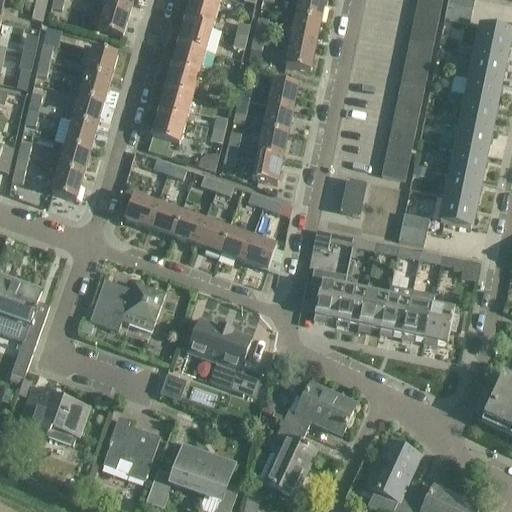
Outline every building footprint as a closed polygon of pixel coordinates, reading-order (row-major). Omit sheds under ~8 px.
[(35,0),(34,6),(45,9),(47,0),(35,0)] [(52,0),(50,13),(51,14),(61,16),(64,0),(52,0)] [(105,0),(103,10),(128,17),(132,0),(105,0)] [(191,0),(191,2),(211,9),(218,10),(220,0),(191,0)] [(243,0),(242,6),(254,9),(256,0),(243,0)] [(309,0),(298,0),(294,21),(319,27),(324,3),(309,0)] [(417,0),(400,86),(423,91),(442,0),(417,0)] [(461,0),(449,0),(444,24),(467,29),(473,2),(461,0)] [(191,2),(184,25),(211,34),(218,10),(211,9),(191,2)] [(30,24),(41,27),(45,9),(34,6),(30,24)] [(121,42),(128,17),(103,10),(96,35),(121,42)] [(294,21),(289,45),(313,53),(319,27),(294,21)] [(257,23),(254,37),(265,39),(268,25),(257,23)] [(184,25),(177,48),(198,55),(204,57),(211,34),(184,25)] [(237,28),(234,40),(247,41),(249,31),(237,28)] [(478,31),(474,51),(467,50),(465,58),(473,59),(473,56),(505,63),(510,38),(478,31)] [(260,57),(265,39),(254,37),(249,54),(260,57)] [(231,53),(243,55),(247,41),(234,40),(231,53)] [(26,42),(23,56),(34,59),(37,44),(26,42)] [(309,76),(313,53),(289,45),(284,71),(309,76)] [(177,48),(171,71),(191,78),(198,80),(204,57),(198,55),(177,48)] [(458,57),(465,58),(467,50),(459,48),(458,57)] [(41,49),(38,66),(49,69),(52,52),(41,49)] [(90,53),(83,80),(109,86),(116,60),(90,53)] [(19,74),(30,76),(34,59),(23,56),(19,74)] [(469,75),(462,74),(460,82),(467,84),(468,80),(500,87),(505,63),(473,56),(473,59),(469,75)] [(34,81),(35,81),(45,83),(49,69),(38,66),(34,81)] [(171,71),(164,94),(191,103),(198,80),(191,78),(171,71)] [(453,81),(460,82),(462,74),(455,72),(453,81)] [(226,76),(222,89),(235,92),(238,78),(226,76)] [(83,80),(77,101),(83,102),(102,110),(109,86),(83,80)] [(464,99),(456,98),(455,106),(462,108),(463,105),(495,111),(500,87),(468,80),(467,84),(464,99)] [(271,85),(265,111),(292,116),(297,91),(271,85)] [(400,86),(397,98),(421,103),(423,91),(400,86)] [(241,88),(237,105),(248,108),(252,91),(241,88)] [(220,100),(232,103),(235,92),(222,89),(220,100)] [(164,94),(158,117),(177,124),(184,127),(191,103),(164,94)] [(447,105),(455,106),(456,98),(449,96),(447,105)] [(397,98),(395,110),(418,114),(421,103),(397,98)] [(31,99),(27,113),(38,116),(38,117),(60,123),(62,118),(61,114),(48,111),(45,113),(39,112),(41,101),(31,99)] [(77,101),(70,124),(96,133),(102,110),(83,102),(77,101)] [(245,122),(248,108),(237,105),(234,119),(232,128),(243,130),(245,122)] [(459,124),(451,122),(450,131),(457,133),(458,129),(490,136),(495,111),(463,105),(462,108),(459,124)] [(404,186),(418,114),(395,110),(380,181),(404,186)] [(265,111),(260,135),(286,142),(292,116),(265,111)] [(24,130),(34,132),(38,117),(38,116),(27,113),(24,130)] [(178,150),(184,127),(177,124),(158,117),(151,142),(178,150)] [(442,130),(450,131),(451,122),(444,121),(442,130)] [(211,136),(224,138),(227,125),(214,122),(211,136)] [(70,124),(62,151),(89,158),(96,133),(70,124)] [(454,148),(447,147),(445,155),(452,157),(453,153),(485,160),(490,136),(458,129),(457,133),(454,148)] [(260,135),(255,158),(281,166),(286,142),(260,135)] [(221,149),(224,138),(211,136),(209,147),(221,149)] [(229,137),(225,154),(237,156),(241,140),(229,137)] [(437,154),(445,155),(447,147),(439,145),(437,154)] [(0,152),(0,169),(6,172),(13,152),(2,148),(0,153),(0,152)] [(20,148),(16,167),(26,169),(30,150),(20,148)] [(62,151),(56,174),(82,181),(89,158),(62,151)] [(449,172),(442,171),(440,179),(447,181),(448,178),(480,184),(485,160),(453,153),(452,157),(449,172)] [(233,171),(237,156),(225,154),(222,168),(228,170),(233,171)] [(199,163),(196,172),(207,176),(214,178),(218,160),(212,158),(205,159),(199,163)] [(276,190),(281,166),(255,158),(250,184),(276,190)] [(152,174),(166,179),(170,170),(155,165),(152,174)] [(16,167),(11,188),(21,190),(26,169),(16,167)] [(413,169),(410,180),(421,182),(423,172),(413,169)] [(170,170),(166,179),(182,185),(185,175),(170,170)] [(433,178),(440,179),(442,171),(434,170),(433,178)] [(75,206),(82,181),(56,174),(49,198),(75,206)] [(447,181),(443,202),(475,209),(480,184),(448,178),(447,181)] [(199,191),(215,197),(219,186),(203,180),(199,191)] [(219,186),(215,197),(229,202),(233,191),(219,186)] [(126,187),(123,196),(133,200),(133,199),(134,200),(137,191),(126,187)] [(357,221),(363,191),(347,188),(341,217),(357,221)] [(246,208),(262,214),(264,203),(250,198),(246,208)] [(123,225),(149,234),(160,209),(134,200),(133,199),(123,225)] [(443,202),(438,227),(470,233),(475,209),(443,202)] [(264,203),(262,214),(276,219),(280,209),(264,203)] [(160,209),(149,234),(170,242),(180,216),(160,209)] [(180,216),(170,242),(194,250),(207,226),(180,216)] [(403,220),(400,233),(425,238),(427,224),(416,222),(403,220)] [(207,226),(194,250),(219,259),(231,234),(207,226)] [(397,246),(422,251),(425,238),(400,233),(397,246)] [(231,234),(219,259),(244,268),(254,243),(231,234)] [(329,248),(351,252),(353,243),(330,239),(329,248)] [(254,243),(244,268),(266,276),(276,250),(254,243)] [(353,243),(351,252),(373,257),(375,248),(353,243)] [(375,248),(373,257),(395,261),(397,252),(375,248)] [(397,252),(395,261),(417,266),(419,257),(397,252)] [(419,257),(417,266),(439,270),(440,261),(419,257)] [(440,261),(439,270),(462,275),(463,266),(440,261)] [(320,323),(335,326),(343,290),(345,281),(312,274),(309,289),(319,291),(312,327),(319,329),(320,323)] [(22,384),(25,375),(48,311),(36,307),(41,295),(0,280),(0,339),(21,347),(10,379),(22,384)] [(131,296),(103,286),(89,327),(97,330),(117,338),(121,326),(150,338),(164,299),(134,288),(131,296)] [(343,290),(335,326),(334,332),(341,333),(342,328),(357,330),(364,295),(343,290)] [(388,292),(378,340),(385,342),(386,336),(401,339),(411,296),(388,292)] [(364,295),(357,330),(356,336),(363,337),(364,332),(379,335),(386,300),(364,295)] [(411,296),(401,339),(400,345),(407,346),(408,341),(423,344),(430,309),(431,309),(433,300),(411,296)] [(430,309),(423,344),(422,350),(429,351),(430,346),(446,349),(453,314),(431,309),(430,309)] [(198,325),(187,358),(207,365),(215,368),(208,386),(231,394),(255,403),(261,373),(248,369),(248,370),(241,368),(250,344),(231,337),(231,336),(218,331),(217,332),(207,329),(198,325)] [(86,326),(83,334),(94,338),(97,330),(89,327),(86,326)] [(185,386),(166,379),(159,399),(178,405),(185,386)] [(21,389),(17,400),(28,404),(32,393),(34,387),(23,383),(23,384),(21,389)] [(482,422),(511,436),(511,390),(499,385),(482,422)] [(294,401),(282,427),(304,437),(309,426),(341,441),(356,410),(309,388),(301,405),(294,401)] [(5,393),(0,404),(9,408),(13,396),(5,393)] [(20,422),(18,428),(45,438),(44,441),(71,451),(74,443),(77,444),(88,413),(32,393),(28,404),(21,422),(20,422)] [(264,404),(259,415),(271,420),(275,409),(264,404)] [(143,487),(159,444),(127,432),(128,428),(117,424),(109,448),(108,447),(107,452),(109,452),(102,471),(114,475),(118,465),(131,470),(127,481),(143,487)] [(299,448),(304,437),(282,427),(276,440),(281,442),(273,460),(269,459),(258,484),(261,485),(260,487),(293,502),(314,455),(299,448)] [(367,494),(373,497),(367,511),(408,511),(415,498),(405,493),(419,463),(388,448),(367,494)] [(230,511),(237,495),(225,491),(234,467),(207,457),(206,461),(182,453),(169,488),(218,506),(216,511),(230,511)] [(161,499),(168,480),(156,476),(145,508),(157,511),(161,511),(166,500),(161,499)] [(415,498),(408,511),(473,511),(431,492),(426,503),(415,498)] [(246,494),(244,506),(257,511),(262,501),(246,494)] [(343,505),(343,510),(343,511),(354,511),(358,503),(347,498),(343,505)]
